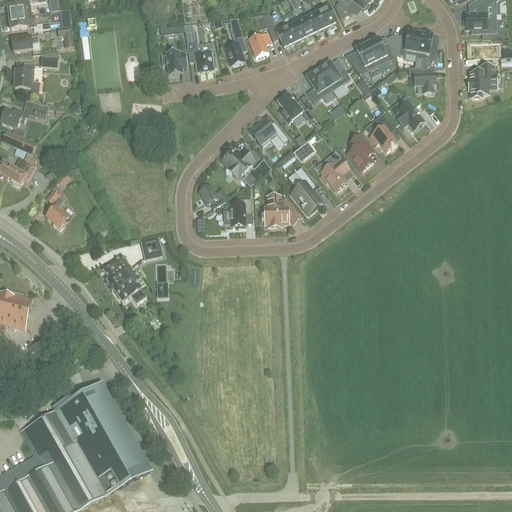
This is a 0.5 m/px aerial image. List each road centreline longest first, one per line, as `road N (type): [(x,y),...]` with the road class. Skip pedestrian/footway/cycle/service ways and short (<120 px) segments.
road 1 (residential): [(284,73),(197,161),(179,202),(192,250),(296,250),(451,127),(453,38),(430,0)]
road 2 (secondary): [(214,509),(94,328),(37,264),(0,237)]
road 3 (track): [(293,496),(511,494)]
road 4 (residential): [(396,0),(377,25),(284,73)]
road 5 (residential): [(284,73),(161,98)]
